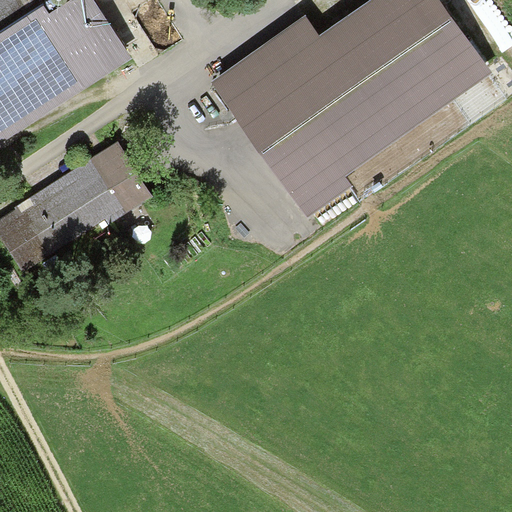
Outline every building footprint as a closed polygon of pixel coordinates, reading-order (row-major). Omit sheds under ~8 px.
[(0,0),(0,34),(52,0),(0,0)] [(52,0),(0,34),(0,133),(128,50),(95,0),(52,0)] [(490,62),(445,0),(358,0),(319,28),(306,11),(210,78),(222,96),(304,211),(349,179),(341,167),(490,62)] [(118,136),(92,153),(128,206),(153,188),(118,136)] [(92,153),(0,214),(0,232),(24,268),(100,217),(104,222),(128,206),(92,153)]
